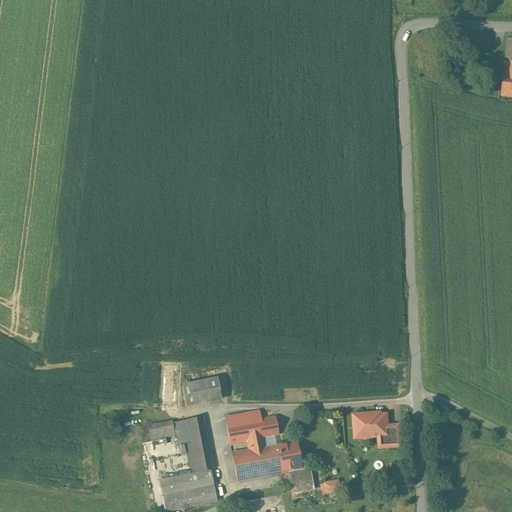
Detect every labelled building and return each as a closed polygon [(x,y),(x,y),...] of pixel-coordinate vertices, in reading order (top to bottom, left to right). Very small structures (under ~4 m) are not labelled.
[(511,40),(508,40),(501,97),(511,98),(511,40)] [(217,380),(182,387),(186,407),(221,400),(217,380)] [(375,414),(353,415),(354,428),(359,428),(360,438),(363,438),(365,440),(370,440),(372,438),(388,436),(388,426),(387,415),(380,415),(380,416),(375,416),(375,414)] [(234,423),(226,425),(230,446),(246,443),(248,451),(266,447),(264,440),(276,438),(272,416),(234,423)] [(212,471),(202,418),(181,422),(185,444),(191,475),(211,471),(212,471)] [(172,421),(148,426),(151,441),(175,437),(172,421)] [(185,444),(181,422),(173,424),(178,445),(185,444)] [(399,426),(388,426),(388,436),(389,436),(389,448),(401,447),(399,426)] [(248,451),(231,454),(237,482),(289,472),(301,470),(301,469),(295,442),(266,447),(248,451)] [(309,468),(301,469),(301,470),(289,472),(293,493),(313,490),(309,468)] [(191,475),(159,481),(164,511),(170,511),(217,502),(211,471),(191,475)] [(338,481),(324,484),(326,494),(340,491),(338,481)]
